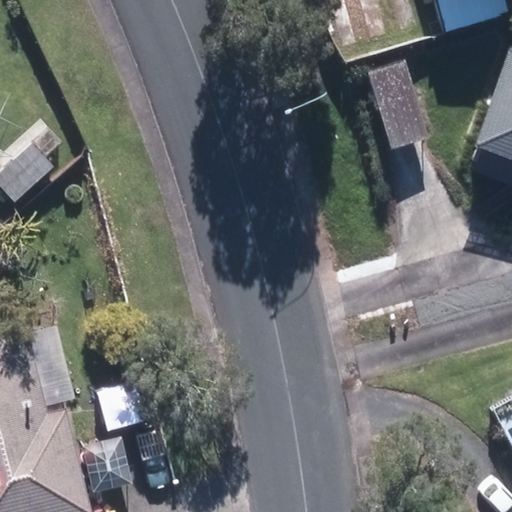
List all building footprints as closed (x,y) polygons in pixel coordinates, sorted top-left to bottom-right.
[(453,0),(453,21),(511,12),(510,0),(453,0)] [(511,40),(474,124),(511,141),(511,40)] [(396,59),(354,71),(376,150),(418,138),(396,59)] [(60,147),(43,127),(0,164),(0,198),(4,204),(48,166),(44,161),(60,147)] [(0,498),(72,477),(21,308),(0,314),(0,498)]
